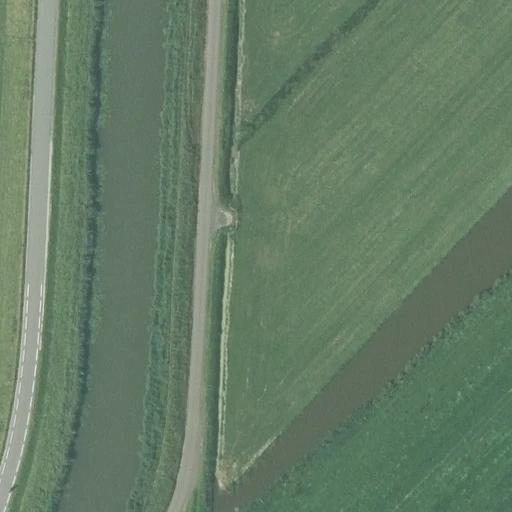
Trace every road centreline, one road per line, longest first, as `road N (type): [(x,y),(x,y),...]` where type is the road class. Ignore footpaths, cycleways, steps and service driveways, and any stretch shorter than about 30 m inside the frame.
road 1 (unclassified): [(176,511),(196,424),(217,0)]
road 2 (tertiary): [(0,503),(23,423),(50,0)]
